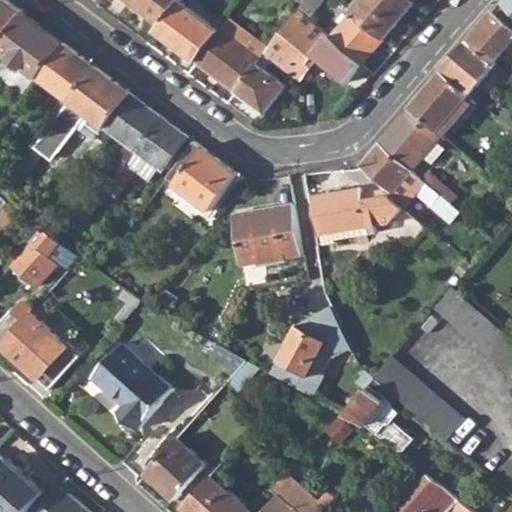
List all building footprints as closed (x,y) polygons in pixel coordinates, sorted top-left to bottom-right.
[(0,0),(0,45),(23,16),(1,0),(0,0)] [(127,0),(160,25),(177,3),(179,0),(127,0)] [(314,10),(322,0),(304,0),(303,1),(314,10)] [(412,0),(362,0),(351,13),(382,40),(415,2),(412,0)] [(511,0),(503,0),(500,4),(511,13),(511,0)] [(303,1),(302,3),(262,57),(270,63),(297,83),(316,60),(311,56),(327,37),(308,20),(314,10),(303,1)] [(155,33),(194,63),(216,33),(177,3),(160,25),(155,33)] [(511,42),(511,13),(500,4),(468,41),(494,64),(511,42)] [(338,27),(328,38),(360,65),(382,40),(351,13),(345,9),(334,22),(338,27)] [(0,45),(0,51),(36,79),(63,45),(23,16),(0,45)] [(259,60),(219,30),(216,33),(194,63),(235,92),(256,65),(259,60)] [(469,95),(495,65),(494,64),(468,41),(442,72),(469,95)] [(51,111),(58,117),(95,69),(63,45),(36,79),(61,98),(51,111)] [(285,87),(256,65),(235,92),(264,114),(285,87)] [(85,115),(103,129),(130,95),(95,69),(58,117),(2,191),(11,197),(41,155),(50,161),(85,115)] [(437,133),(469,95),(442,72),(409,109),(437,133)] [(126,147),(106,174),(114,181),(125,167),(136,153),(162,119),(130,95),(103,129),(126,147)] [(511,118),(503,110),(497,118),(511,131),(511,118)] [(438,140),(406,113),(379,144),(412,171),(423,159),(430,165),(443,150),(435,144),(438,140)] [(162,172),(188,139),(162,119),(136,153),(162,172)] [(105,146),(96,138),(82,156),(92,164),(105,146)] [(211,212),(238,176),(193,143),(166,179),(211,212)] [(449,225),(459,213),(450,204),(420,179),(412,171),(379,144),(357,170),(382,192),(398,206),(410,193),(449,225)] [(134,173),(125,167),(114,181),(105,193),(113,200),(134,173)] [(426,172),(420,179),(450,204),(458,195),(448,187),(447,188),(426,172)] [(314,197),(320,235),(364,228),(388,224),(401,209),(398,206),(382,192),(359,196),(358,190),(314,197)] [(0,211),(8,203),(0,196),(0,211)] [(285,259),(300,257),(293,204),(232,215),(241,267),(258,264),(258,267),(285,262),(285,259)] [(365,235),(364,228),(320,235),(322,246),(337,243),(336,240),(365,235)] [(58,265),(67,272),(79,259),(64,247),(42,229),(11,265),(37,288),(58,265)] [(511,376),(511,341),(452,289),(434,308),(511,376)] [(0,323),(0,345),(28,314),(31,311),(22,303),(7,315),(2,320),(0,323)] [(64,346),(28,314),(0,345),(49,389),(79,356),(66,345),(64,346)] [(279,358),(270,374),(293,387),(300,390),(326,344),(288,323),(271,353),(279,358)] [(123,345),(93,378),(123,407),(117,414),(135,432),(172,390),(123,345)] [(223,361),(239,371),(247,362),(228,350),(223,361)] [(350,381),(329,407),(340,413),(345,416),(373,378),(361,368),(353,352),(339,362),(350,381)] [(464,421),(390,357),(373,378),(395,397),(447,440),(464,421)] [(240,391),(261,369),(247,362),(239,371),(229,382),(240,391)] [(391,403),(395,397),(373,378),(345,416),(368,429),(383,441),(399,455),(412,441),(391,422),(398,415),(395,412),(391,403)] [(338,418),(325,432),(339,445),(352,430),(338,418)] [(360,438),(374,451),(383,441),(368,429),(360,438)] [(206,466),(177,440),(145,475),(174,501),(206,466)] [(3,458),(0,455),(0,511),(27,511),(45,493),(5,456),(3,458)] [(264,511),(320,511),(331,500),(322,494),(316,501),(285,474),(269,491),(277,498),(264,511)] [(472,511),(423,475),(404,497),(419,511),(472,511)] [(182,509),(185,511),(249,511),(250,511),(212,477),(182,509)] [(88,511),(63,489),(42,511),(88,511)] [(419,511),(404,497),(390,511),(419,511)]
